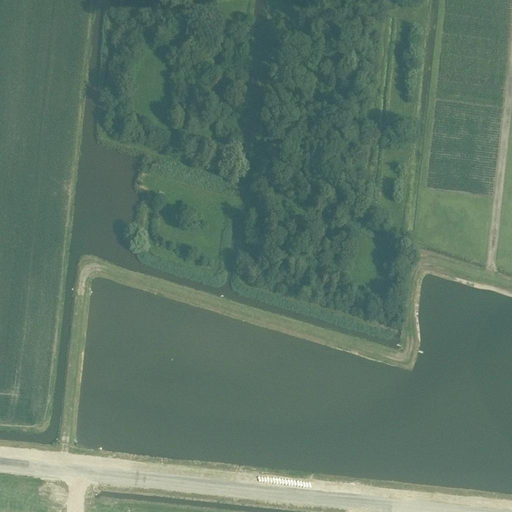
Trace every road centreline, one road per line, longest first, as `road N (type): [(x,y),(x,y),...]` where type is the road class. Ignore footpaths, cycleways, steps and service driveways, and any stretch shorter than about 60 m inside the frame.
road 1 (unclassified): [(468,511),(0,460)]
road 2 (track): [(487,281),(511,49)]
